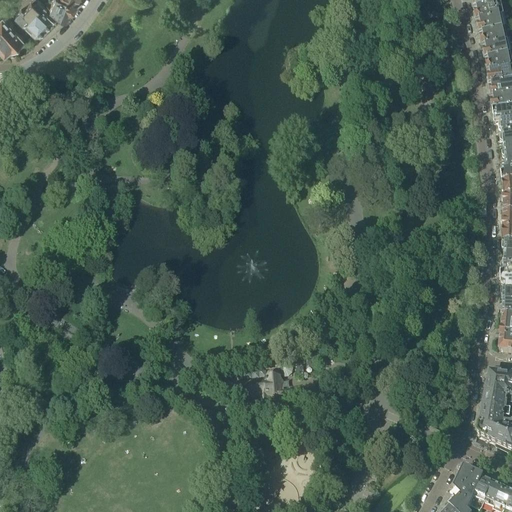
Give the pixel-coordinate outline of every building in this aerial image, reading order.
[(26,27),(28,25),(32,28),(34,31),(32,32),(35,35),(38,35),(40,32),(39,31),(52,17),(43,8),(45,6),(44,5),(39,0),(18,0),(16,3),(20,7),(14,14),(22,21),(21,22),(26,27)] [(75,2),(71,0),(46,0),(46,2),(57,12),(58,12),(61,15),(60,15),(61,15),(64,18),(68,13),(70,8),(72,9),(73,8),(75,2)] [(470,0),(474,11),(501,5),(499,0),(470,0)] [(474,11),(477,25),(504,19),(501,7),(506,6),(505,4),(501,5),(474,11)] [(0,49),(1,49),(4,52),(10,46),(10,47),(12,45),(13,45),(16,46),(20,42),(21,39),(20,38),(22,36),(24,38),(29,34),(15,20),(13,22),(6,14),(4,16),(1,13),(0,13),(0,49)] [(477,25),(480,37),(507,31),(504,20),(509,19),(508,18),(504,19),(477,25)] [(480,37),(482,50),(509,44),(507,33),(511,32),(511,30),(507,31),(480,37)] [(482,50),(485,63),(511,56),(511,54),(510,45),(511,44),(511,43),(509,44),(482,50)] [(95,45),(89,55),(86,60),(102,70),(111,54),(95,45)] [(487,75),(487,76),(511,70),(511,56),(485,63),(488,75),(487,75)] [(489,88),(489,89),(511,84),(511,70),(487,76),(489,88)] [(490,101),(491,102),(511,97),(511,84),(489,89),(491,101),(490,101)] [(511,97),(491,102),(492,114),(511,111),(511,97)] [(496,125),(498,125),(511,122),(511,111),(492,114),(493,122),(495,121),(496,125)] [(501,137),(511,135),(511,122),(498,125),(498,131),(501,133),(501,137)] [(502,145),(503,148),(511,147),(511,135),(501,137),(500,139),(500,143),(502,145)] [(505,160),(511,159),(511,147),(503,148),(503,152),(502,154),(502,158),(505,160)] [(504,172),(511,171),(511,159),(505,160),(505,164),(503,167),(504,172)] [(502,173),(502,176),(501,177),(502,185),(511,183),(511,171),(504,172),(502,173)] [(504,198),(511,198),(511,183),(502,185),(504,198)] [(503,205),(503,214),(511,214),(511,198),(504,198),(504,200),(502,200),(502,205),(503,205)] [(503,228),(502,232),(511,231),(511,214),(503,214),(503,225),(501,227),(503,228)] [(502,244),(511,244),(511,231),(502,232),(502,244)] [(505,253),(505,257),(511,257),(511,244),(502,244),(502,252),(505,253)] [(504,269),(511,269),(511,257),(505,257),(504,261),(505,261),(505,262),(503,263),(503,262),(502,268),(503,268),(504,269)] [(501,275),(501,281),(511,281),(511,269),(504,269),(504,274),(502,275),(501,275)] [(504,293),(511,293),(511,281),(501,281),(501,287),(504,288),(504,289),(503,289),(503,293),(504,293)] [(503,306),(511,306),(511,293),(504,293),(504,294),(502,294),(501,294),(501,300),(503,300),(503,301),(503,306)] [(502,318),(511,318),(511,306),(503,306),(503,310),(501,311),(501,316),(503,317),(503,318),(502,318)] [(501,331),(501,335),(511,336),(511,318),(502,318),(502,319),(503,319),(502,324),(502,325),(501,330),(501,331)] [(511,336),(501,335),(500,339),(500,340),(500,346),(499,346),(500,346),(499,352),(499,353),(511,354),(511,336)] [(261,403),(261,404),(271,403),(271,402),(292,400),(298,399),(316,395),(316,394),(319,393),(317,386),(295,392),(283,391),(283,389),(287,389),(287,384),(283,385),(277,376),(269,377),(267,382),(250,384),(249,384),(235,386),(235,385),(235,386),(228,389),(229,396),(236,397),(236,400),(237,400),(250,398),(250,399),(251,399),(251,398),(261,397),(261,403)] [(488,386),(486,398),(511,400),(511,378),(490,376),(490,378),(488,379),(487,384),(488,386)] [(341,393),(348,395),(351,380),(344,378),(341,393)] [(484,410),(510,413),(511,413),(511,408),(511,400),(486,398),(484,410)] [(481,423),(502,426),(508,426),(510,413),(484,410),(483,415),(481,417),(480,421),(481,423)] [(479,438),(492,444),(502,426),(481,423),(481,424),(481,427),(479,427),(477,435),(477,436),(477,437),(478,437),(478,438),(479,438)] [(492,444),(502,449),(511,427),(511,426),(508,426),(502,426),(492,444)] [(511,427),(502,449),(508,451),(511,442),(511,427)] [(399,440),(397,445),(408,448),(410,442),(399,440)] [(376,481),(380,471),(375,469),(372,480),(376,481)] [(448,509),(450,510),(451,511),(468,511),(470,509),(484,480),(474,475),(464,471),(453,493),(455,494),(452,501),(454,503),(448,509)] [(474,511),(480,511),(482,509),(489,496),(494,487),(490,485),(490,483),(484,480),(470,509),(474,511)] [(495,508),(502,496),(505,492),(503,491),(503,489),(499,487),(499,488),(498,489),(494,487),(489,496),(482,509),(488,511),(492,511),(493,510),(494,508),(495,508)] [(505,492),(502,496),(495,508),(494,508),(493,510),(497,511),(504,511),(511,501),(511,495),(511,493),(508,491),(508,492),(506,493),(505,492)]
